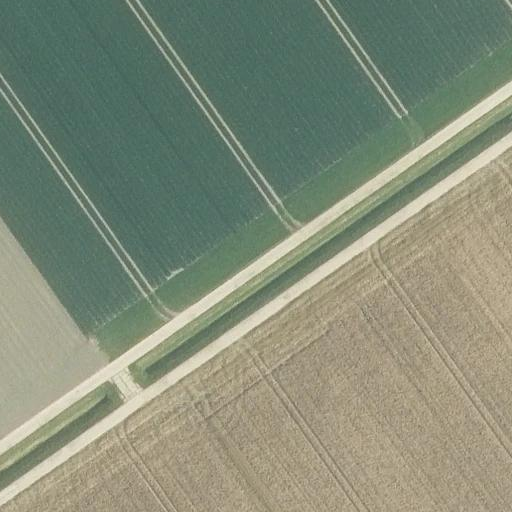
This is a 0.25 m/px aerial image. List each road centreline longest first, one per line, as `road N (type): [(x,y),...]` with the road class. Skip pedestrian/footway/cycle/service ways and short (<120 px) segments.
road 1 (track): [(0,500),(511,139)]
road 2 (track): [(511,88),(0,447)]
